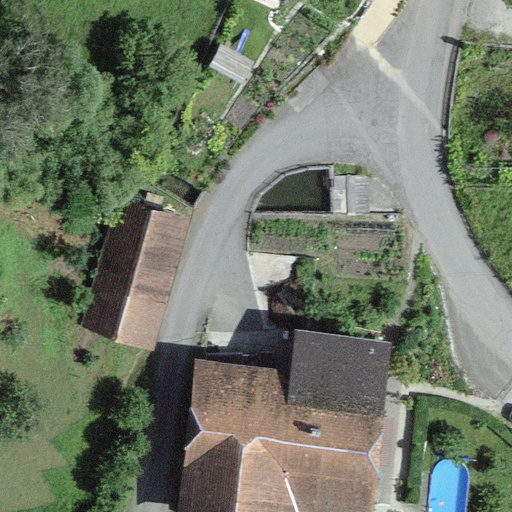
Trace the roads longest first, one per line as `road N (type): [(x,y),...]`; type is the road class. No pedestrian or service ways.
road 1 (unclassified): [(428,82),(350,108),(236,209),(148,465),(140,511)]
road 2 (unclassified): [(511,327),(475,289),(436,214),(424,152),(428,82)]
